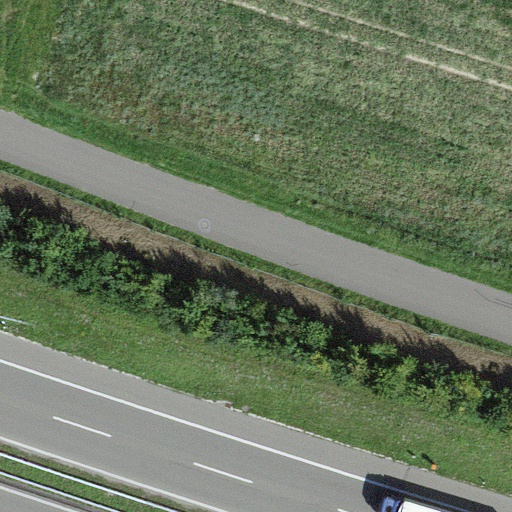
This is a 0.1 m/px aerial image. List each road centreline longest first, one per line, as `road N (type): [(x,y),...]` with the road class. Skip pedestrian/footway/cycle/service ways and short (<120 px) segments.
road 1 (residential): [(511,318),(0,130)]
road 2 (motorway): [(349,511),(0,398)]
